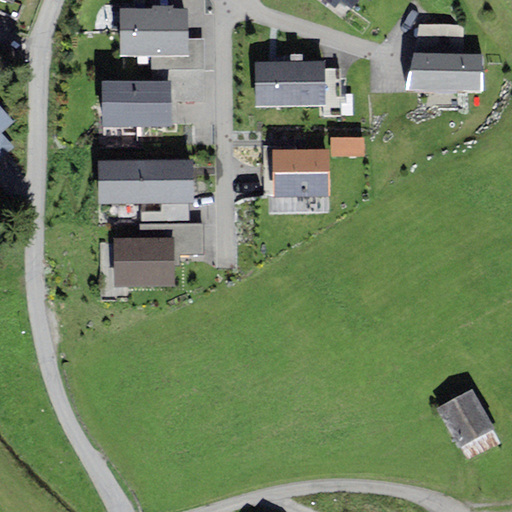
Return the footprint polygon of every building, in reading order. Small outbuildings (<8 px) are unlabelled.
[(323,0),(334,8),(339,0),(340,0),(352,9),(358,0),(323,0)] [(188,9),(173,9),(173,5),(152,5),(152,9),(120,9),(120,56),(151,56),(188,56),(188,39),(188,9)] [(419,25),(413,53),(463,54),(463,27),(419,25)] [(188,70),(204,70),(204,39),(188,39),(188,56),(151,56),(151,70),(188,70)] [(481,91),(481,54),(463,54),(413,53),(405,90),(481,91)] [(254,62),(255,106),(325,104),(324,61),(303,61),(290,61),(254,62)] [(171,81),(102,81),(102,126),(171,126),(171,81)] [(0,160),(14,147),(1,133),(14,122),(0,106),(0,160)] [(364,137),(330,138),(330,158),(365,157),(364,137)] [(329,149),(271,149),(272,197),(329,196),(329,149)] [(193,160),(98,161),(98,205),(141,204),(188,204),(194,204),(193,160)] [(189,224),(188,204),(141,204),(141,225),(189,224)] [(180,255),(204,254),(204,223),(189,224),(141,225),(139,225),(140,238),(173,237),(173,255),(173,266),(180,266),(180,255)] [(140,238),(114,238),(115,288),(174,287),(173,266),(173,255),(173,237),(140,238)] [(494,430),(473,389),(437,409),(458,449),(461,447),(492,431),(494,430)] [(499,444),(492,431),(461,447),(468,460),(499,444)]
